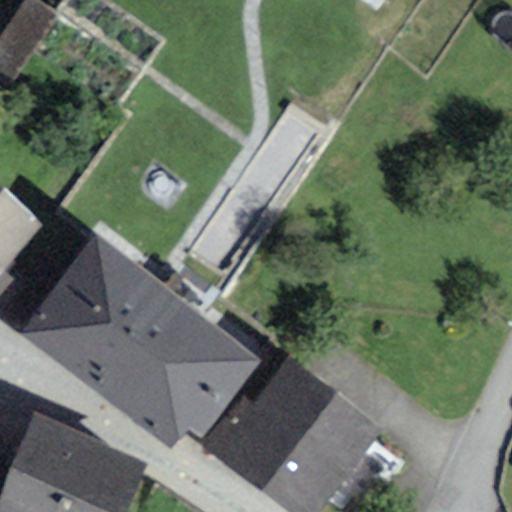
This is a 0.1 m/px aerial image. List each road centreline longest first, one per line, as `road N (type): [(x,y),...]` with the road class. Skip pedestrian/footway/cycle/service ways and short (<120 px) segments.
road 1 (residential): [(0,381),(160,463),(232,511)]
road 2 (residential): [(462,511),(511,381)]
